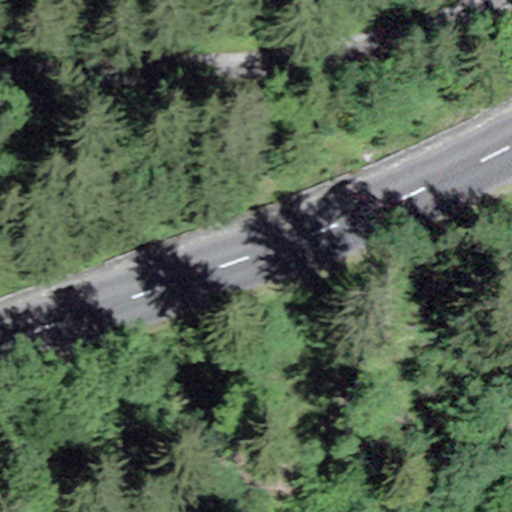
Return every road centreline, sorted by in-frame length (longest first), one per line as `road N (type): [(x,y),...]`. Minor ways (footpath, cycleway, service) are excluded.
road 1 (secondary): [(511,145),(460,175),(0,344)]
road 2 (track): [(0,76),(218,65),(357,48),(507,0)]
